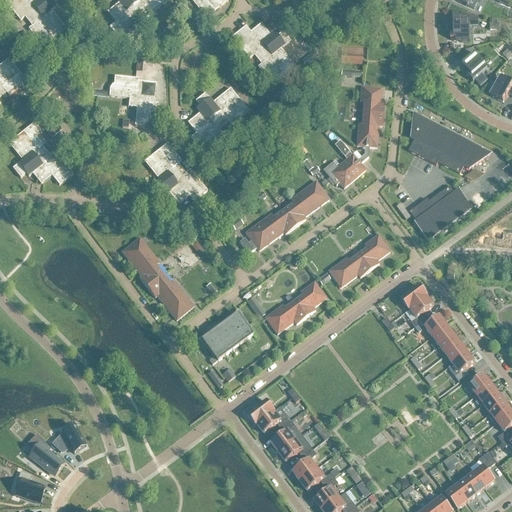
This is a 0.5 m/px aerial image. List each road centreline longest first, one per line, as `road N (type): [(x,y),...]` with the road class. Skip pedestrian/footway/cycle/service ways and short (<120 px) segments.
road 1 (residential): [(239,12),(175,62),(175,114),(162,140),(83,172)]
road 2 (residential): [(417,263),(225,413)]
road 3 (residential): [(0,298),(83,390),(120,490)]
road 4 (residential): [(246,284),(185,216),(73,200)]
road 5 (residential): [(384,10),(398,54),(398,116),(390,162),(366,197)]
road 6 (residential): [(169,342),(61,201)]
road 7 (residential): [(511,129),(467,106),(444,78),(430,41),(431,0)]
road 8 (residential): [(511,387),(417,263)]
road 9 (residential): [(366,197),(246,284)]
road 10 (residential): [(384,10),(345,22),(239,12)]
road 11 (residential): [(225,413),(120,490)]
road 12 (residential): [(300,511),(225,413)]
road 13 (unknown): [(398,65),(317,48),(294,17)]
